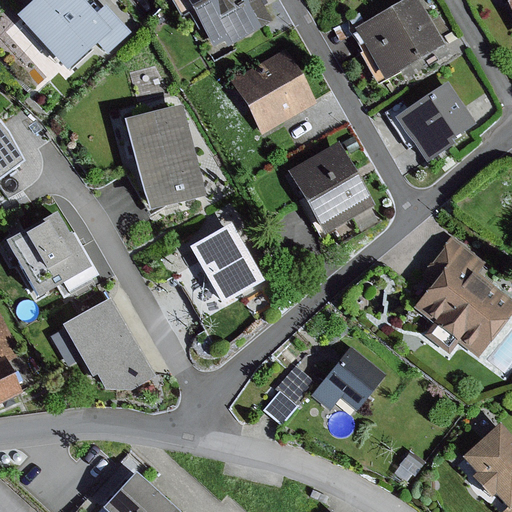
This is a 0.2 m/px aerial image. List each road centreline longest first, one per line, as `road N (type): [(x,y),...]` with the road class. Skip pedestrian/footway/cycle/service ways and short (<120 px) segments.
road 1 (residential): [(202,402),(50,151)]
road 2 (residential): [(418,212),(202,402)]
road 3 (residential): [(290,0),(418,212)]
road 4 (residential): [(181,431),(318,470),(393,511)]
road 5 (residential): [(0,432),(98,421),(181,431)]
road 6 (residential): [(511,133),(418,212)]
